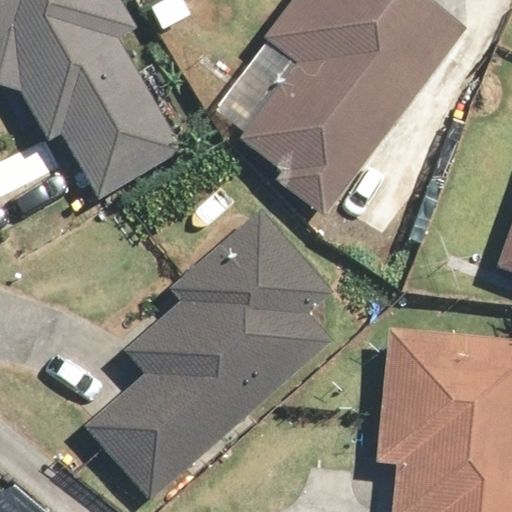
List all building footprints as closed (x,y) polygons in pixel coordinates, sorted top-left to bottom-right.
[(0,0),(0,94),(16,100),(86,206),(176,156),(109,37),(123,29),(106,0),(0,0)] [(286,0),(256,42),(292,69),(233,148),(328,217),(462,35),(414,0),(286,0)] [(511,280),(511,199),(487,271),(511,280)] [(326,300),(253,215),(161,293),(172,307),(114,356),(134,379),(76,429),(143,508),(329,349),(303,319),(326,300)] [(511,511),(511,343),(380,332),(367,468),(388,469),(384,511),(511,511)]
